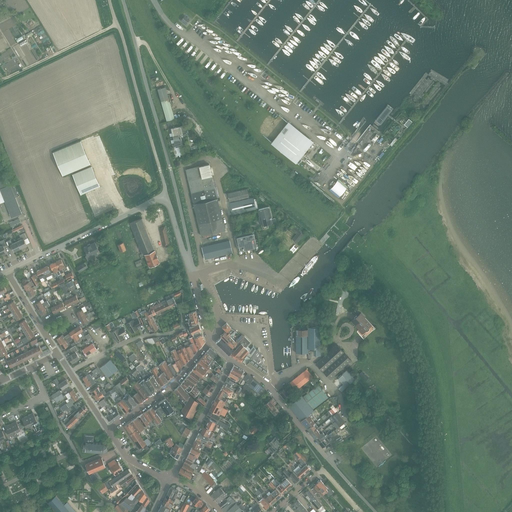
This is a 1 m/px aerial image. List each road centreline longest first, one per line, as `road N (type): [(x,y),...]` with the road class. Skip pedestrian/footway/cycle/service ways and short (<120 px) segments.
road 1 (residential): [(240,269),(209,158),(180,166),(202,273)]
road 2 (unclassified): [(159,170),(109,0)]
road 3 (residential): [(7,271),(166,195)]
road 4 (unclassified): [(170,167),(122,0)]
road 5 (residential): [(70,373),(142,336),(184,329),(180,305)]
road 6 (residential): [(108,430),(170,388),(209,340)]
road 7 (residential): [(170,478),(230,360)]
road 8 (unknown): [(0,79),(116,23)]
